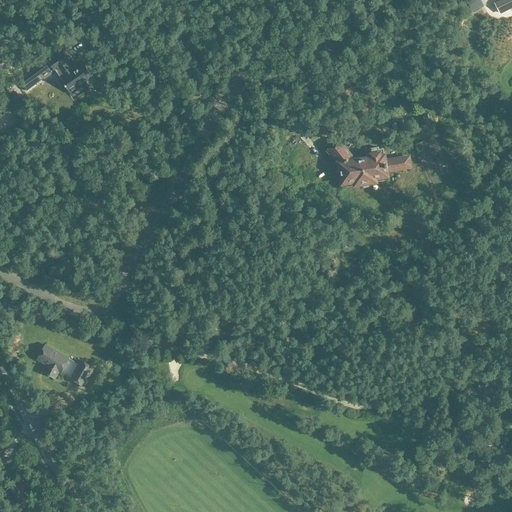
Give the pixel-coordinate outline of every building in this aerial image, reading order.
[(466,0),(472,12),(483,6),(480,0),(466,0)] [(511,0),(500,0),(494,3),(499,13),(511,6),(511,0)] [(84,65),(73,73),(65,61),(68,60),(63,53),(49,63),(54,70),(58,67),(66,78),(62,81),(71,94),(86,84),(84,81),(92,76),(84,65)] [(44,62),(28,74),(19,80),(25,88),(27,91),(41,80),(38,76),(49,68),(44,62)] [(416,108),(417,123),(424,122),(423,107),(416,108)] [(387,170),(410,167),(409,157),(385,161),(383,148),(379,149),(378,147),(370,148),(372,158),(354,160),(339,141),(329,149),(340,164),(343,187),(389,180),(387,170)] [(47,344),(39,358),(49,364),(45,370),(56,376),(59,370),(61,371),(69,356),(47,344)] [(82,359),(72,376),(72,377),(85,384),(95,367),(82,359)] [(15,504),(32,494),(25,481),(6,491),(9,496),(10,495),(15,504)]
